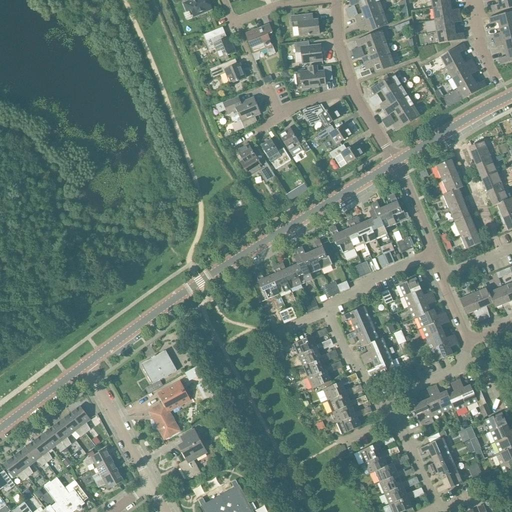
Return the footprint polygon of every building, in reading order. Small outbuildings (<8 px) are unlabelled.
[(187,0),(188,2),(183,4),(187,12),(191,10),(194,18),(212,10),(207,0),(187,0)] [(359,4),(361,9),(380,2),(378,0),(349,0),(350,0),(352,6),(359,4)] [(431,0),(432,9),(450,5),(449,0),(431,0)] [(492,7),(493,13),(511,8),(511,0),(497,0),(499,5),(492,7)] [(356,17),(358,23),(384,13),(380,2),(361,9),(363,15),(356,17)] [(432,9),(434,20),(460,16),(459,9),(451,11),(450,5),(432,9)] [(498,23),(499,29),(511,25),(511,12),(489,19),(490,25),(498,23)] [(368,27),(370,32),(388,25),(384,13),(358,23),(360,29),(368,27)] [(299,26),(300,36),(319,34),(318,20),(313,21),(313,15),(292,17),(293,27),(299,26)] [(434,20),(436,32),(454,29),(453,23),(461,22),(460,16),(434,20)] [(409,21),(402,24),(404,30),(410,28),(409,21)] [(265,26),(247,33),(250,42),(249,42),(254,54),(252,55),(255,61),(259,60),(260,53),(259,51),(266,48),(269,56),(275,53),(275,52),(273,48),(268,35),(273,33),(269,25),(265,26)] [(493,36),(495,42),(511,37),(511,25),(499,29),(501,34),(493,36)] [(436,32),(439,44),(464,40),(463,33),(455,35),(454,29),(436,32)] [(366,45),(368,50),(386,43),(381,32),(356,41),(358,48),(366,45)] [(215,47),(220,59),(235,53),(230,38),(223,41),(221,35),(206,41),(210,50),(215,47)] [(504,46),(505,52),(511,49),(511,37),(495,42),(496,48),(504,46)] [(301,52),(302,63),(322,61),(321,46),(309,48),(309,42),(295,43),(296,53),(301,52)] [(362,58),(364,64),(390,55),(386,43),(368,50),(370,55),(362,58)] [(440,57),(446,68),(462,59),(459,54),(466,50),(463,45),(440,57)] [(511,62),(511,49),(505,52),(507,58),(499,60),(500,65),(511,62)] [(374,68),(376,73),(394,66),(390,55),(364,64),(366,70),(374,68)] [(446,68),(452,78),(474,66),(471,60),(464,64),(462,59),(446,68)] [(226,73),(230,85),(246,78),(240,64),(233,67),(231,61),(210,70),(213,78),(226,73)] [(452,78),(458,89),(473,80),(470,76),(478,72),(474,66),(452,78)] [(301,73),(296,74),(297,85),(302,84),(302,89),(325,86),(324,72),(317,73),(316,67),(313,67),(308,68),(308,72),(301,73)] [(381,91),(384,96),(401,86),(395,75),(371,90),(375,96),(381,91)] [(458,89),(464,100),(486,87),(483,82),(476,86),(473,80),(458,89)] [(380,105),(384,110),(407,96),(401,86),(384,96),(387,101),(380,105)] [(394,112),(396,116),(414,106),(407,96),(384,110),(387,116),(394,112)] [(241,121),(245,129),(257,122),(254,115),(260,113),(254,99),(241,104),(239,97),(223,104),(227,115),(233,112),(234,115),(233,118),(234,121),(237,122),(241,121)] [(321,120),(325,127),(341,116),(335,106),(324,113),(319,106),(305,109),(303,111),(311,124),(314,125),(321,120)] [(394,125),(397,131),(420,116),(414,106),(396,116),(400,122),(394,125)] [(330,135),(336,145),(352,135),(346,125),(335,131),(332,126),(318,135),(321,140),(330,135)] [(290,128),(280,135),(290,152),(293,157),(303,151),(305,154),(310,150),(302,136),(297,139),(290,128)] [(272,163),(276,170),(291,160),(284,148),(279,152),(272,140),(262,146),(272,163)] [(483,141),(468,147),(470,152),(476,166),(491,159),(486,146),(484,142),(483,141)] [(248,144),(238,151),(244,160),(240,162),(249,178),(259,172),(266,183),(275,177),(273,174),(260,153),(255,156),(248,144)] [(334,158),(341,154),(347,164),(364,154),(357,144),(347,150),(344,145),(329,154),(333,159),(334,158)] [(481,179),(497,172),(491,159),(476,166),(481,179)] [(441,180),(457,173),(452,160),(436,167),(441,180)] [(419,173),(425,187),(430,185),(427,180),(425,181),(424,178),(428,176),(426,170),(419,173)] [(487,192),(502,186),(497,172),(481,179),(487,192)] [(457,173),(441,180),(447,193),(463,187),(457,173)] [(289,199),(308,191),(304,183),(286,192),(289,199)] [(487,192),(493,206),(497,205),(508,200),(502,186),(487,192)] [(442,195),(448,209),(465,202),(459,189),(463,187),(447,193),(442,195)] [(392,216),(396,224),(407,219),(403,211),(401,212),(394,195),(389,197),(393,204),(387,207),(391,216),(392,216)] [(497,205),(503,218),(511,214),(511,197),(508,200),(497,205),(493,206),(493,207),(497,205)] [(382,220),(386,229),(396,224),(392,216),(391,216),(387,207),(381,209),(378,202),(372,205),(375,210),(379,221),(382,220)] [(465,202),(448,209),(454,222),(470,215),(465,202)] [(432,215),(437,213),(434,206),(429,208),(432,215)] [(373,231),(377,239),(388,234),(386,229),(382,220),(379,221),(375,210),(370,212),(373,219),(368,222),(372,232),(373,231)] [(511,214),(503,218),(508,232),(511,230),(511,214)] [(470,215),(454,222),(460,236),(476,229),(470,215)] [(362,236),(366,244),(377,239),(373,231),(372,232),(368,222),(362,225),(358,217),(353,219),(361,236),(362,236)] [(351,240),(355,249),(366,244),(362,236),(361,236),(353,219),(348,222),(351,229),(345,232),(349,241),(351,240)] [(340,246),(344,254),(355,249),(351,240),(349,241),(345,232),(340,234),(336,227),(330,229),(338,247),(340,246)] [(476,229),(460,236),(465,250),(482,243),(476,229)] [(443,243),(449,240),(446,234),(441,236),(443,243)] [(403,240),(407,251),(413,248),(409,237),(403,240)] [(317,261),(321,270),(333,265),(329,257),(327,257),(320,240),(314,242),(318,250),(311,253),(316,262),(317,261)] [(407,251),(403,240),(397,242),(402,254),(407,251)] [(449,240),(443,243),(447,250),(452,248),(449,240)] [(309,271),(310,275),(321,270),(317,261),(316,262),(311,253),(306,255),(303,248),(297,250),(300,255),(307,272),(309,271)] [(384,255),(388,266),(395,263),(390,252),(384,255)] [(298,276),(302,285),(313,280),(310,275),(309,271),(307,272),(300,255),(295,257),(298,265),(292,267),(296,277),(298,276)] [(388,266),(384,255),(377,257),(382,268),(388,266)] [(361,264),(366,275),(372,273),(367,262),(361,264)] [(287,281),(290,290),(302,285),(298,276),(296,277),(292,267),(286,270),(283,263),(278,265),(285,282),(287,281)] [(366,275),(361,264),(355,267),(360,278),(366,275)] [(276,286),(280,294),(290,290),(287,281),(285,282),(278,265),(273,267),(276,274),(270,277),(274,287),(276,286)] [(511,272),(510,268),(496,274),(498,278),(511,272)] [(265,291),(269,299),(280,294),(276,286),(274,287),(270,277),(264,279),(261,272),(255,274),(263,292),(265,291)] [(399,286),(404,297),(420,290),(418,283),(426,280),(423,275),(399,286)] [(328,285),(333,296),(340,293),(336,282),(328,285)] [(511,282),(502,287),(511,310),(511,282)] [(333,296),(328,285),(322,288),(327,299),(333,296)] [(502,305),(508,316),(511,313),(511,310),(502,287),(489,293),(489,292),(493,303),(492,303),(493,304),(495,309),(502,305)] [(473,294),(484,320),(490,318),(487,307),(493,304),(492,303),(493,303),(489,292),(487,288),(473,294)] [(404,297),(408,308),(433,297),(431,293),(423,297),(420,290),(404,297)] [(474,312),(479,322),(484,320),(473,294),(460,300),(466,315),(474,312)] [(408,308),(413,319),(417,318),(417,317),(430,312),(427,305),(435,302),(433,297),(408,308)] [(308,300),(313,312),(319,309),(314,298),(308,300)] [(313,312),(308,300),(302,303),(307,314),(313,312)] [(286,310),(291,321),(297,318),(292,307),(286,310)] [(350,319),(353,326),(370,319),(365,307),(340,318),(342,323),(350,319)] [(291,321),(286,310),(279,313),(284,324),(291,321)] [(444,313),(436,317),(433,310),(430,312),(417,317),(417,318),(422,328),(446,317),(444,313)] [(440,326),(448,322),(446,317),(422,328),(426,339),(442,332),(440,326)] [(348,336),(350,340),(374,329),(370,319),(353,326),(356,333),(348,336)] [(360,341),(362,348),(366,346),(379,340),(374,329),(350,340),(352,345),(360,341)] [(393,333),(397,345),(405,342),(401,330),(393,333)] [(293,344),(299,356),(317,348),(316,346),(313,339),(319,337),(317,332),(311,335),(311,337),(293,344)] [(454,335),(445,339),(442,332),(426,339),(431,350),(456,340),(454,335)] [(362,361),(387,350),(382,339),(379,340),(366,346),(362,348),(363,348),(366,346),(369,353),(361,356),(362,361)] [(449,348),(457,344),(456,340),(431,350),(436,362),(452,355),(449,348)] [(299,356),(303,367),(321,359),(320,357),(318,350),(324,348),(322,343),(316,346),(317,348),(299,356)] [(389,356),(395,353),(392,348),(387,350),(362,361),(365,366),(373,362),(375,368),(392,361),(389,356)] [(145,389),(148,394),(163,386),(160,380),(177,371),(166,351),(141,365),(152,385),(145,389)] [(303,367),(308,378),(326,370),(325,368),(326,368),(323,361),(328,359),(326,355),(320,357),(321,359),(303,367)] [(370,378),(372,383),(397,373),(392,361),(375,368),(378,375),(370,378)] [(308,378),(313,389),(331,381),(327,372),(333,370),(331,366),(326,368),(325,368),(326,370),(308,378)] [(323,390),(329,402),(347,394),(346,392),(343,385),(348,383),(346,378),(340,380),(341,382),(323,390)] [(456,382),(467,407),(478,402),(471,386),(464,388),(461,380),(456,382)] [(159,429),(164,440),(180,431),(169,412),(190,401),(188,398),(190,397),(187,391),(185,392),(180,382),(159,393),(164,404),(149,412),(153,419),(153,420),(151,424),(153,428),(158,429),(159,429)] [(453,407),(453,408),(455,412),(467,407),(456,382),(451,384),(455,393),(449,395),(454,407),(453,407)] [(432,388),(442,412),(453,408),(453,407),(454,407),(449,395),(447,392),(440,395),(437,386),(432,388)] [(425,401),(432,417),(442,412),(432,388),(428,390),(431,398),(425,401)] [(329,402),(333,413),(351,405),(350,403),(351,402),(348,396),(353,394),(351,389),(346,392),(347,394),(329,402)] [(410,398),(423,427),(434,422),(432,417),(425,401),(419,403),(415,395),(410,398)] [(333,413),(338,424),(356,416),(355,414),(355,413),(352,407),(358,405),(356,400),(351,402),(350,403),(351,405),(333,413)] [(485,417),(491,415),(487,405),(481,407),(485,417)] [(70,414),(86,434),(91,430),(86,423),(91,420),(80,406),(70,414)] [(486,420),(490,431),(507,424),(504,418),(511,414),(511,413),(510,410),(486,420)] [(338,424),(343,435),(361,427),(357,418),(362,416),(361,411),(355,413),(355,414),(356,416),(338,424)] [(75,432),(81,438),(86,434),(70,414),(61,421),(71,435),(75,432)] [(51,428),(66,448),(72,444),(67,438),(71,435),(61,421),(51,428)] [(490,431),(495,442),(511,434),(511,429),(510,430),(507,424),(490,431)] [(468,458),(474,455),(477,462),(484,459),(472,426),(458,431),(468,458)] [(56,446),(61,452),(66,448),(51,428),(42,435),(52,449),(56,446)] [(180,467),(187,481),(201,473),(194,460),(207,453),(194,430),(181,437),(185,443),(179,446),(188,462),(180,467)] [(500,453),(500,454),(511,448),(511,434),(495,442),(500,453)] [(32,443),(47,463),(52,459),(48,452),(52,449),(42,435),(32,443)] [(429,450),(432,456),(448,449),(443,438),(419,449),(421,454),(429,450)] [(359,452),(364,463),(382,455),(381,453),(382,453),(379,446),(384,444),(382,439),(377,442),(377,444),(359,452)] [(78,442),(73,444),(78,455),(83,453),(78,442)] [(37,461),(42,467),(47,463),(32,443),(23,450),(33,464),(37,461)] [(496,455),(501,466),(511,460),(511,448),(500,454),(500,453),(496,455)] [(94,464),(97,468),(112,460),(106,449),(84,461),(87,467),(94,464)] [(427,467),(429,471),(453,461),(448,449),(432,456),(435,463),(427,467)] [(13,457),(28,477),(33,474),(29,467),(33,464),(23,450),(13,457)] [(364,463),(370,475),(375,472),(388,466),(387,466),(383,457),(389,455),(387,451),(382,453),(381,453),(382,455),(364,463)] [(18,475),(23,481),(28,477),(13,457),(3,465),(13,478),(18,475)] [(394,466),(399,463),(398,459),(391,462),(392,464),(387,466),(388,466),(375,472),(379,483),(398,475),(397,472),(394,466)] [(92,477),(95,482),(118,470),(112,460),(97,468),(99,472),(92,477)] [(511,460),(501,466),(506,478),(511,475),(511,460)] [(439,472),(441,478),(457,471),(453,461),(429,471),(431,476),(439,472)] [(106,485),(108,489),(123,481),(118,470),(95,482),(98,488),(106,485)] [(379,483),(384,494),(403,486),(402,483),(399,477),(404,474),(402,470),(397,472),(398,475),(379,483)] [(0,489),(3,487),(7,492),(15,486),(4,471),(0,473),(0,489)] [(436,488),(438,493),(463,483),(457,471),(441,478),(444,485),(436,488)] [(57,478),(51,482),(72,511),(74,511),(77,510),(80,511),(82,509),(82,506),(85,504),(82,500),(87,497),(75,481),(65,488),(57,478)] [(253,511),(239,485),(239,486),(236,480),(231,483),(234,488),(205,504),(203,498),(198,500),(201,506),(203,511),(253,511)] [(384,494),(389,505),(408,497),(406,494),(407,494),(404,487),(409,485),(407,481),(402,483),(403,486),(384,494)] [(45,509),(47,511),(72,511),(51,482),(44,487),(56,503),(51,507),(50,505),(45,509)] [(22,494),(26,499),(31,495),(27,490),(22,494)] [(389,505),(392,511),(403,511),(412,508),(408,499),(414,496),(412,492),(407,494),(406,494),(408,497),(389,505)] [(47,511),(45,509),(41,511),(31,511),(24,502),(18,507),(21,511),(47,511)]
